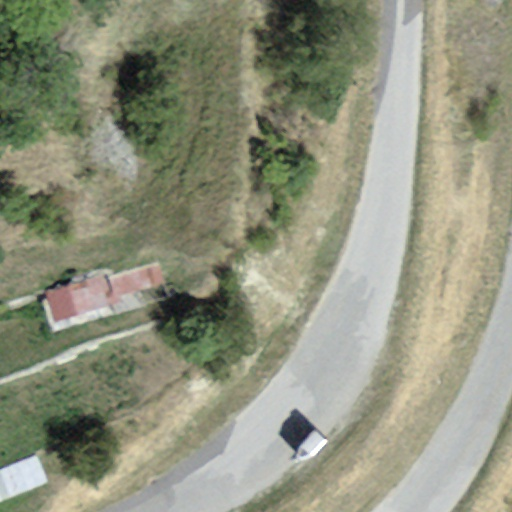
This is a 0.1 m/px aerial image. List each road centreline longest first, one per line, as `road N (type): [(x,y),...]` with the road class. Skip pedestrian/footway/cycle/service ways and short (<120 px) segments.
road 1 (unclassified): [(164,511),(267,434),(331,353),(351,311),(384,192),(403,0)]
road 2 (unclassified): [(511,328),(477,418),(410,511)]
